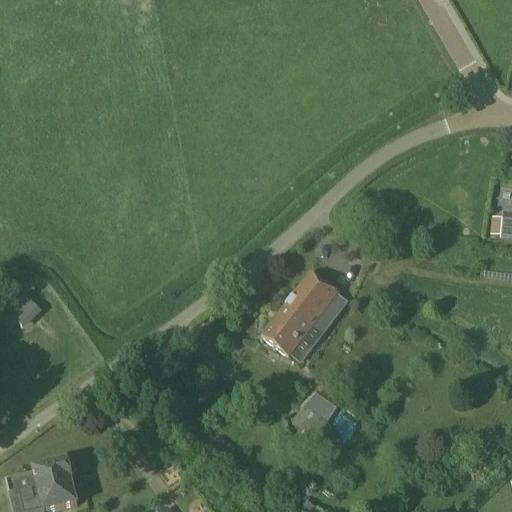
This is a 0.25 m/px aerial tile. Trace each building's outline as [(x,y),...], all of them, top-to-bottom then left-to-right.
[(500,243),(511,243),(511,219),(503,218),(500,243)] [(310,333),(337,298),(310,277),(283,312),(310,333)] [(20,328),(38,311),(25,297),(7,314),(20,328)] [(310,333),(283,312),(261,340),(289,361),(310,333)] [(347,442),(357,428),(337,413),(339,410),(318,395),(307,412),(347,442)] [(64,511),(77,509),(66,466),(33,474),(34,478),(7,484),(10,495),(7,495),(11,511),(64,511)]
